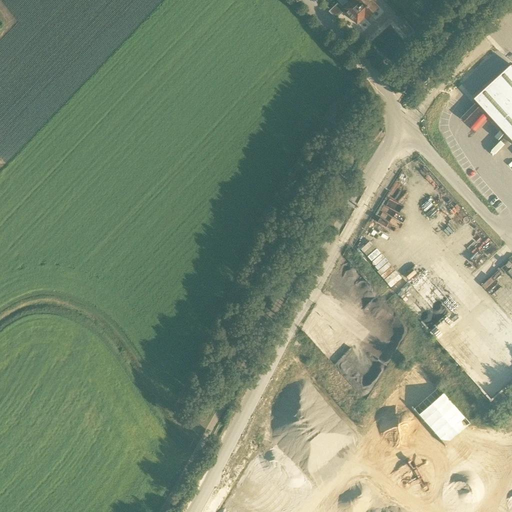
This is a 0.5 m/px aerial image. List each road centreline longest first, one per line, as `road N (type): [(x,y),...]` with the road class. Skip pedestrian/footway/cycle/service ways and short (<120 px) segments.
road 1 (unknown): [(442,511),(424,480),(389,458),(353,475),(315,511)]
road 2 (unclassified): [(392,106),(305,0)]
